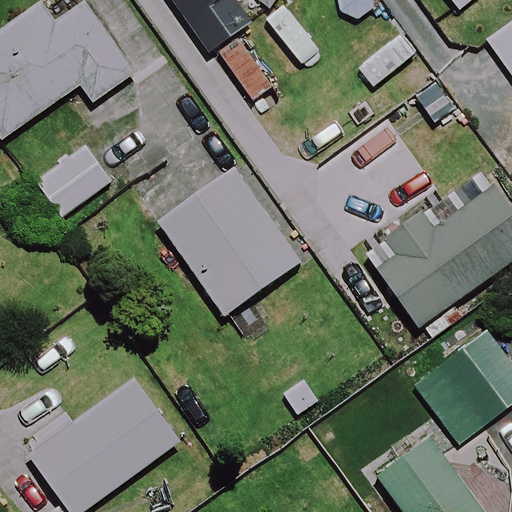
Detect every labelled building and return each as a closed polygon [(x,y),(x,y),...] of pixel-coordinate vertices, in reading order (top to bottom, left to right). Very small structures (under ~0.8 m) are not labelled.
[(170,0),(206,57),(252,29),(234,0),(170,0)] [(472,0),(447,0),(457,12),(472,0)] [(133,77),(83,6),(53,27),(40,8),(0,35),(0,140),(2,143),(79,89),(91,106),(133,77)] [(511,22),(485,42),(511,80),(511,22)] [(460,139),(410,66),(357,103),(407,175),(460,139)] [(112,184),(86,148),(35,185),(60,221),(112,184)] [(302,265),(236,171),(153,228),(220,323),(302,265)] [(511,264),(511,220),(492,193),(429,237),(418,220),(387,241),(398,257),(375,273),(415,331),(511,264)] [(511,405),(511,371),(484,334),(411,388),(456,448),(511,405)] [(86,511),(178,446),(132,383),(28,458),(67,511),(86,511)] [(481,511),(425,440),(369,485),(390,511),(481,511)]
